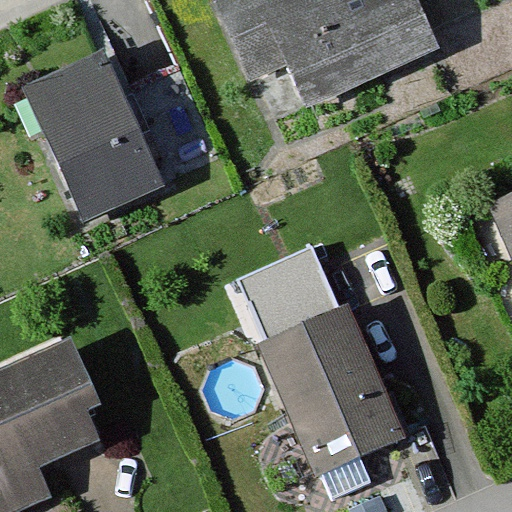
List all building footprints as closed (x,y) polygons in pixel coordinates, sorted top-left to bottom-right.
[(413,0),(215,0),(248,77),(289,60),(306,100),(433,46),(413,0)] [(103,55),(25,89),(81,216),(159,182),(103,55)] [(511,190),(491,200),(511,245),(511,190)] [(344,299),(249,341),(302,464),(398,423),(344,299)] [(0,511),(12,511),(47,498),(34,466),(105,438),(65,339),(0,364),(0,511)]
